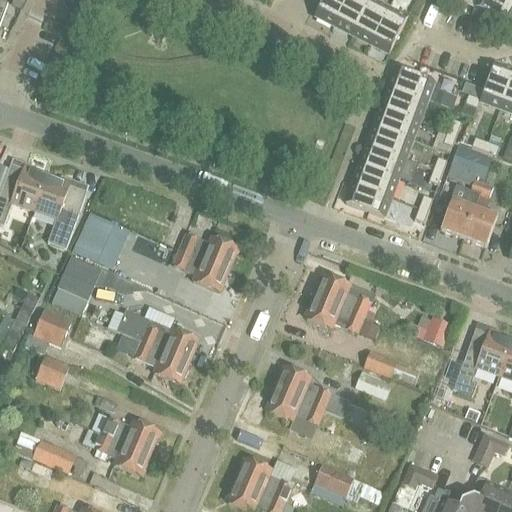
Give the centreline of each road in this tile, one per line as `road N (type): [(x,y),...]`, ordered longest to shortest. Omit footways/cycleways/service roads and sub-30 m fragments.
road 1 (residential): [(307,223),(0,112)]
road 2 (residential): [(223,422),(140,389),(86,511)]
road 3 (residential): [(511,298),(307,223)]
road 4 (residential): [(223,422),(307,223)]
road 5 (residential): [(257,511),(283,450),(223,422)]
